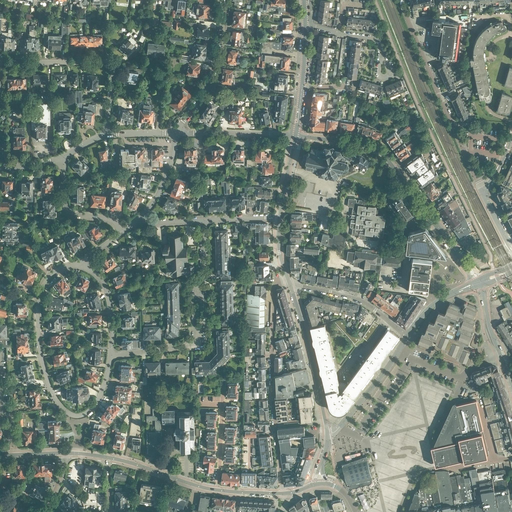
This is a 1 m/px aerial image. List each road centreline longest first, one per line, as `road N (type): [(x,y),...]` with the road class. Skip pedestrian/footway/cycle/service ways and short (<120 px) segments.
road 1 (residential): [(111,355),(89,412),(68,413),(47,382),(38,337),(41,288),(61,268),(81,264)]
road 2 (tertiary): [(295,135),(381,152),(478,284)]
road 3 (residential): [(281,493),(270,349),(275,283),(283,280)]
road 4 (residential): [(485,193),(400,0)]
road 5 (residential): [(0,63),(108,61),(106,134)]
road 6 (tertiary): [(327,435),(288,282)]
road 7 (residential): [(403,511),(462,377)]
road 8 (residential): [(175,132),(214,68),(221,0)]
road 9 (residential): [(406,335),(369,305),(288,282)]
road 10 (residential): [(175,132),(295,135)]
